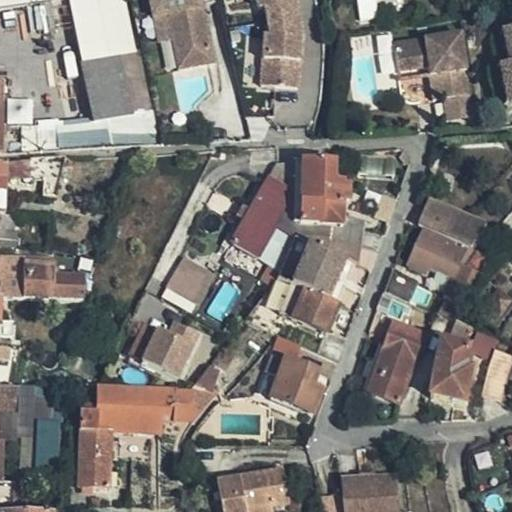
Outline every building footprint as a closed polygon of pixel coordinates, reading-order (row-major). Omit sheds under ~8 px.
[(178,72),(218,62),(202,0),(147,0),(158,42),(170,39),(178,72)] [(296,0),(245,0),(245,7),(264,8),(262,87),(294,87),(296,0)] [(511,16),(501,19),(509,52),(503,54),(511,91),(511,16)] [(416,57),(418,67),(428,65),(433,91),(460,86),(448,23),(381,36),(386,63),(416,57)] [(91,112),(150,99),(137,41),(78,53),(91,112)] [(388,73),(418,67),(416,57),(386,63),(388,73)] [(428,65),(418,67),(423,93),(433,91),(428,65)] [(6,123),(33,124),(34,94),(7,93),(6,123)] [(242,133),(251,132),(247,113),(241,114),(242,133)] [(251,132),(263,132),(262,113),(247,113),(251,132)] [(46,186),(61,149),(18,150),(19,153),(0,154),(0,173),(19,173),(20,186),(46,186)] [(288,224),(352,238),(353,218),(328,215),(329,195),(338,195),(338,192),(342,192),(346,187),(346,178),(343,174),(338,174),(338,170),(331,169),(331,153),(321,153),(315,152),(298,151),(296,194),(295,210),(295,212),(292,212),(288,224)] [(270,207),(295,210),(296,194),(256,173),(218,239),(243,252),(264,216),(270,207)] [(450,232),(470,208),(422,194),(414,221),(450,232)] [(479,210),(470,208),(450,232),(467,237),(479,210)] [(268,265),(286,228),(264,216),(243,252),(268,265)] [(298,283),(280,310),(320,326),(333,294),(322,290),(336,251),(348,255),(352,255),(352,238),(288,224),(286,228),(268,265),(266,268),(283,276),(271,306),(276,308),(291,287),(293,282),(298,283)] [(461,298),(496,248),(464,238),(463,242),(415,229),(402,265),(420,272),(425,261),(445,268),(437,288),(451,294),(461,298)] [(0,290),(73,293),(82,269),(29,268),(30,247),(0,245),(0,290)] [(322,290),(333,294),(348,255),(336,251),(322,290)] [(194,314),(217,274),(184,256),(162,296),(194,314)] [(379,283),(404,293),(406,294),(407,291),(413,277),(414,274),(386,263),(379,283)] [(276,308),(280,310),(298,283),(293,282),(291,287),(276,308)] [(379,283),(372,302),(397,312),(404,293),(379,283)] [(224,313),(239,291),(228,284),(213,306),(224,313)] [(449,299),(457,302),(461,298),(451,294),(449,299)] [(433,305),(450,312),(457,302),(449,299),(437,295),(433,305)] [(147,359),(172,315),(166,312),(160,326),(148,320),(132,352),(147,359)] [(364,383),(394,393),(408,356),(413,356),(424,326),(388,313),(373,353),(363,349),(362,353),(357,367),(367,371),(364,383)] [(188,323),(172,315),(147,359),(168,368),(188,323)] [(297,337),(278,329),(262,366),(274,372),(266,390),(307,410),(316,388),(306,383),(312,371),(288,359),(297,337)] [(461,361),(465,341),(436,335),(425,388),(459,395),(465,361),(461,361)] [(476,391),(498,395),(503,366),(502,366),(508,347),(488,342),(480,364),(476,391)] [(204,394),(217,381),(184,380),(135,378),(91,377),(91,400),(73,400),(72,478),(102,478),(103,421),(129,422),(129,402),(167,401),(167,393),(204,394)] [(186,412),(204,394),(167,393),(167,401),(129,402),(129,422),(152,422),(153,411),(186,412)] [(37,469),(61,469),(60,420),(36,421),(37,469)] [(269,511),(268,500),(284,497),(278,464),(212,477),(218,511),(269,511)] [(341,511),(347,511),(399,509),(395,464),(339,467),(341,511)] [(0,511),(38,511),(39,504),(2,504),(0,503),(0,511)]
